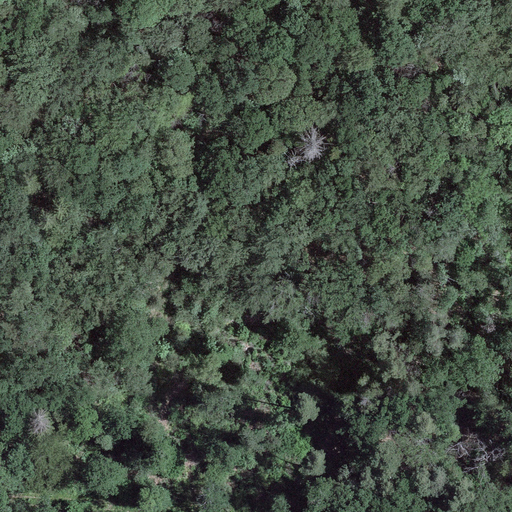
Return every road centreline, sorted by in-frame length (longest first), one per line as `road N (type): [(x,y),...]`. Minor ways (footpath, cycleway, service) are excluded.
road 1 (track): [(511,195),(415,177),(294,170),(0,105)]
road 2 (track): [(197,511),(0,499)]
